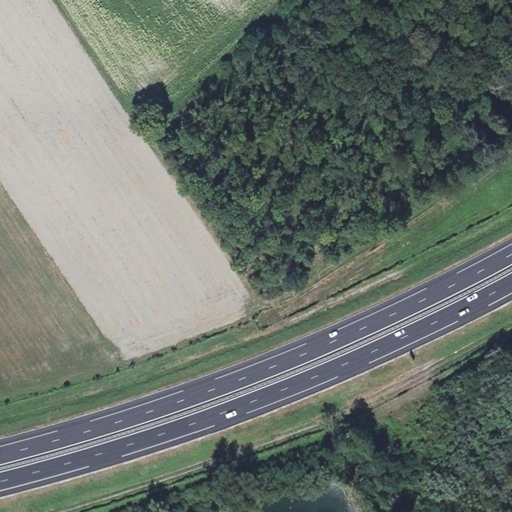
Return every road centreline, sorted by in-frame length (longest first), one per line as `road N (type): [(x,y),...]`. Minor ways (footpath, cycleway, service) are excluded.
road 1 (motorway): [(511,252),(327,343),(149,411),(0,454)]
road 2 (motorway): [(0,482),(250,403),(511,283)]
